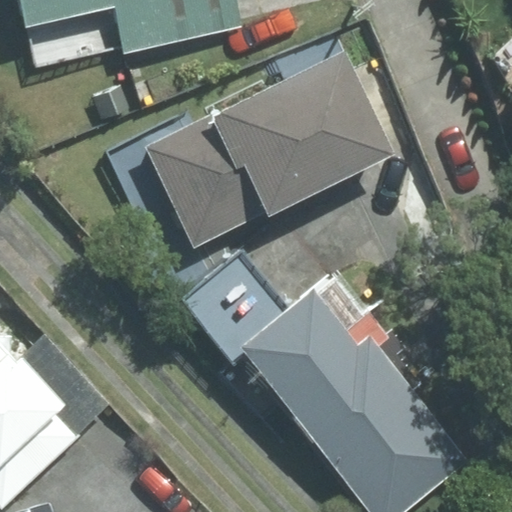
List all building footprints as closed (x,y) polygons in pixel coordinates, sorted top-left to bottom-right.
[(0,0),(0,28),(1,32),(96,9),(103,56),(231,27),(222,0),(0,0)] [(367,163),(315,56),(122,149),(175,257),(367,163)] [(511,113),(496,127),(511,145),(511,113)] [(286,297),(215,359),(350,511),(406,511),(460,465),(346,336),(331,349),(286,297)] [(0,500),(71,439),(0,358),(0,500)]
